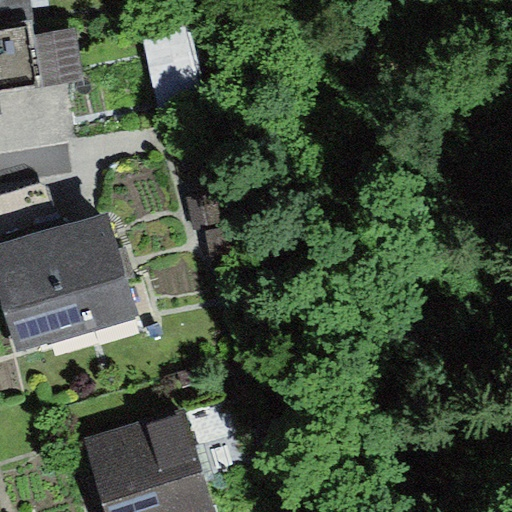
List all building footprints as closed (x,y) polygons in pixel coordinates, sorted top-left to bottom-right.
[(203,0),(198,28),(227,34),(234,0),(203,0)] [(0,104),(1,104),(0,98),(0,77),(41,71),(32,10),(0,14),(0,104)] [(185,18),(143,28),(161,107),(204,97),(185,18)] [(109,196),(0,226),(0,285),(16,343),(140,308),(109,196)] [(224,511),(202,413),(98,437),(115,511),(224,511)]
